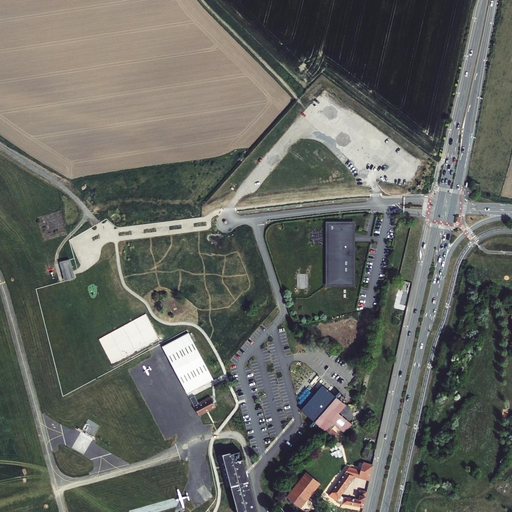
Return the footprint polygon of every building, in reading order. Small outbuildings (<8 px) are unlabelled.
[(355,222),(326,222),(326,287),(355,286),(355,237),(355,222)] [(84,234),(70,239),(72,243),(86,238),(84,234)] [(70,260),(59,262),(65,281),(75,278),(70,260)] [(214,380),(188,333),(163,347),(188,393),(214,380)] [(338,413),(345,405),(337,398),(341,394),(339,392),(336,396),(323,385),(301,410),(314,422),(310,426),(312,428),(315,424),(327,434),(335,425),(344,434),(352,426),(338,413)] [(190,398),(199,416),(207,411),(216,407),(211,397),(210,397),(209,396),(207,397),(208,398),(199,403),(195,396),(190,398)] [(81,433),(78,437),(82,439),(82,440),(89,444),(92,438),(81,433)] [(284,449),(276,459),(281,463),(289,453),(284,449)] [(230,453),(222,455),(237,511),(256,511),(247,476),(241,452),(231,454),(230,453)] [(373,466),(372,466),(361,463),(359,470),(344,466),(328,494),(327,495),(337,501),(352,476),(369,480),(370,480),(373,466)] [(308,473),(288,497),(302,507),(322,484),(308,473)] [(344,503),(363,507),(364,501),(359,500),(345,497),(344,503)]
